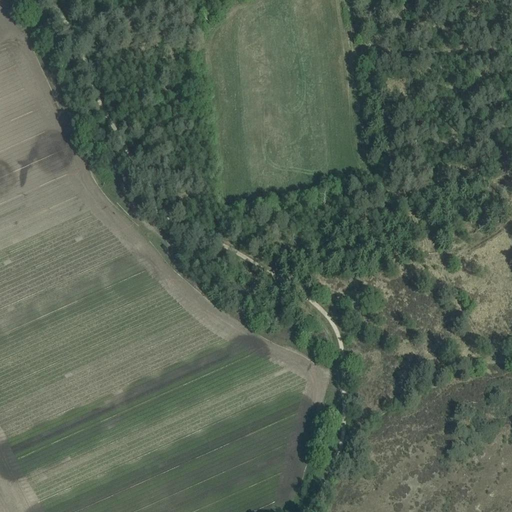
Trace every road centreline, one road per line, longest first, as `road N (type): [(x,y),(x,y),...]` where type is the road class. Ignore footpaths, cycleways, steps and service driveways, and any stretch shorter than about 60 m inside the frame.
road 1 (track): [(38,0),(157,232),(327,332),(336,419),(306,511)]
road 2 (unknown): [(316,511),(341,459),(340,321),(173,191),(75,0)]
road 3 (track): [(497,360),(398,190),(384,0)]
road 4 (track): [(327,462),(438,368),(511,358)]
